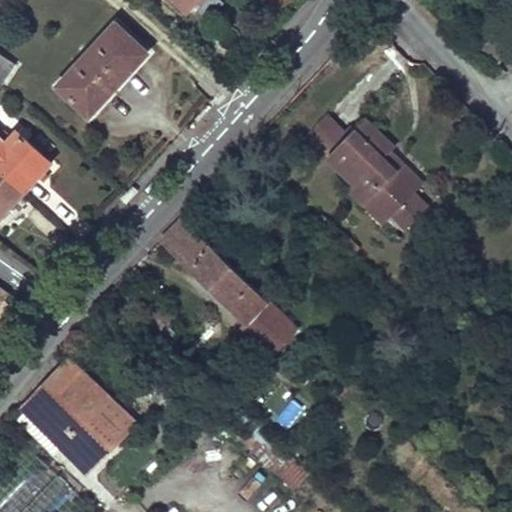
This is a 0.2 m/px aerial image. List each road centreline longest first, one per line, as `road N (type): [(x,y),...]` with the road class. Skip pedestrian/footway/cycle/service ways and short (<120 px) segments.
road 1 (residential): [(60,305),(341,0)]
road 2 (residential): [(390,0),(511,125)]
